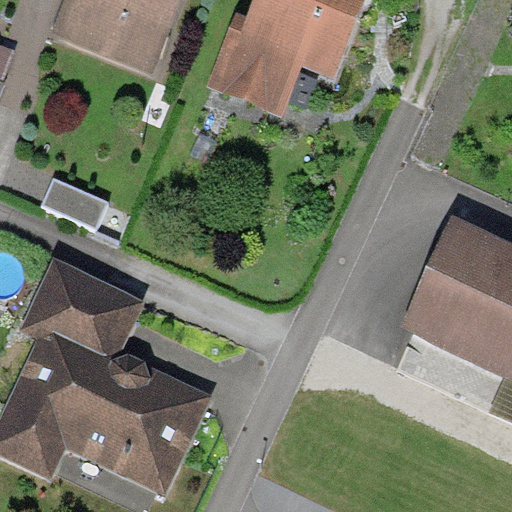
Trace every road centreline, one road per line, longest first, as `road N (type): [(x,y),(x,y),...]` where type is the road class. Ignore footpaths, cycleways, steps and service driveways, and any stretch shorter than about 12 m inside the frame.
road 1 (residential): [(223,511),(395,135)]
road 2 (track): [(57,249),(296,357)]
